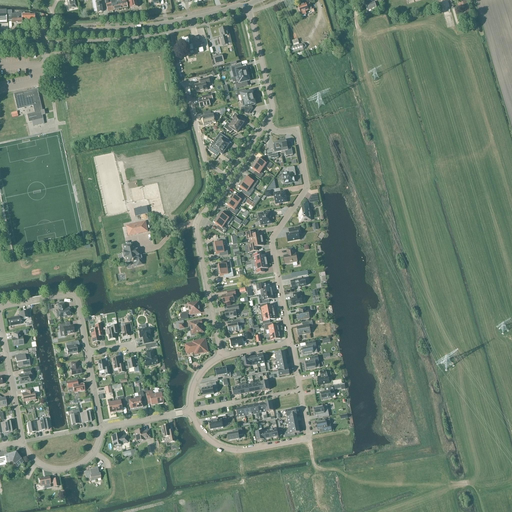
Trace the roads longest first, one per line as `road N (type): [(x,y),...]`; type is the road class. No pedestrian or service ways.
road 1 (residential): [(290,343),(273,240),(306,185),(295,129),(265,124)]
road 2 (tertiary): [(0,33),(167,25),(247,5)]
road 3 (residential): [(221,356),(197,230),(229,179)]
road 4 (residential): [(300,390),(309,439),(225,449),(209,441),(190,411)]
road 5 (residential): [(0,308),(74,297),(88,352)]
road 6 (residential): [(23,442),(0,319)]
road 7 (residential): [(265,124),(272,105),(247,5)]
